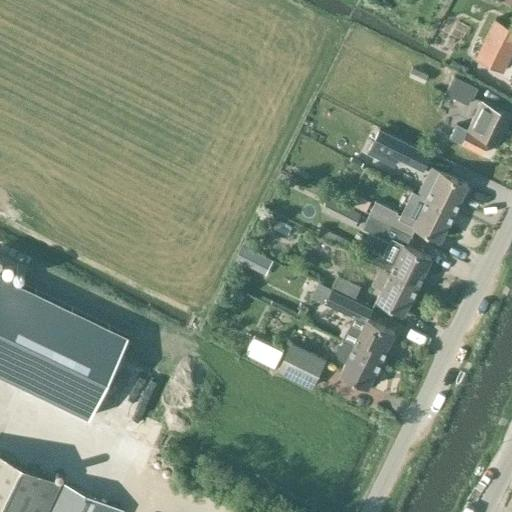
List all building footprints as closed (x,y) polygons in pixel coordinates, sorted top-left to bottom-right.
[(511,25),(496,17),(477,56),(504,69),(511,52),(511,25)] [(412,66),(408,75),(423,82),(427,73),(412,66)] [(453,75),(444,92),(468,103),(478,87),(453,75)] [(489,139),(495,142),(510,113),(481,98),(467,128),(457,122),(450,136),(482,152),(489,139)] [(381,128),(374,143),(424,168),(432,153),(381,128)] [(431,165),(418,192),(454,210),(468,183),(431,165)] [(419,210),(414,220),(412,223),(417,225),(441,237),(454,210),(418,192),(411,206),(419,210)] [(417,225),(412,223),(414,220),(398,213),(399,211),(376,200),(362,228),(401,246),(403,242),(407,245),(417,225)] [(343,202),(337,215),(355,223),(361,211),(343,202)] [(432,257),(407,245),(403,242),(401,246),(389,241),(383,253),(386,255),(381,265),(390,269),(389,270),(419,284),(432,257)] [(235,260),(265,274),(271,260),(242,245),(235,260)] [(405,311),(419,284),(389,270),(390,269),(381,265),(372,282),(381,287),(376,297),(405,311)] [(0,372),(90,415),(128,334),(0,273),(0,372)] [(339,274),(332,287),(354,298),(361,285),(339,274)] [(325,302),(353,316),(342,337),(382,357),(395,330),(368,317),(372,307),(354,298),(332,287),(319,281),(312,295),(325,301),(325,302)] [(253,336),(245,352),(274,367),(282,350),(253,336)] [(375,372),(382,357),(342,337),(342,338),(343,338),(341,342),(339,341),(337,345),(336,350),(338,355),(341,359),(345,361),(340,370),(369,384),(372,385),(376,384),(379,378),(379,374),(375,372)] [(326,358),(291,340),(276,370),(312,387),(326,358)] [(108,392),(87,437),(145,465),(167,420),(108,392)] [(0,511),(123,511),(124,509),(65,481),(0,449),(0,511)]
